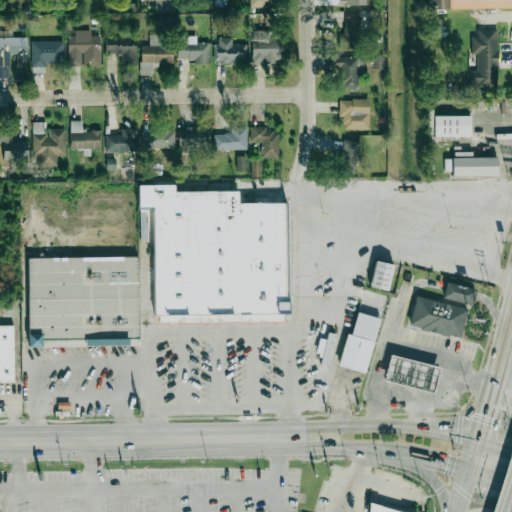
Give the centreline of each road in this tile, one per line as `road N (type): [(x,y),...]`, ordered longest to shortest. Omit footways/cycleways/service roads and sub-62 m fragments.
road 1 (residential): [(0,97),(309,94)]
road 2 (secondary): [(273,437),(0,440)]
road 3 (secondary): [(511,450),(433,432),(273,437)]
road 4 (residential): [(297,176),(309,94),(308,0)]
